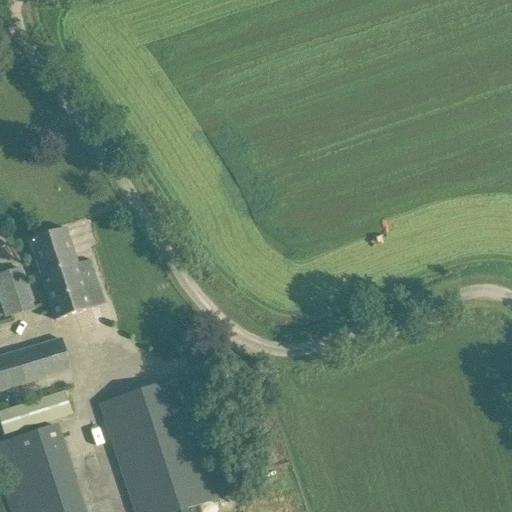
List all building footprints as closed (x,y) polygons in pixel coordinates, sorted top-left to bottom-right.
[(78,264),(66,229),(47,235),(29,241),(44,286),(56,321),(86,311),(105,304),(96,275),(91,260),(78,264)] [(0,284),(2,284),(5,295),(25,288),(19,269),(0,275),(0,284)] [(5,295),(12,315),(32,309),(25,288),(5,295)] [(0,393),(11,391),(72,370),(62,340),(1,360),(0,360),(0,393)] [(180,380),(161,386),(101,406),(135,511),(178,511),(219,499),(180,380)] [(0,424),(3,435),(72,414),(65,393),(0,412),(0,424)] [(0,457),(17,511),(85,511),(57,427),(0,445),(0,457)]
